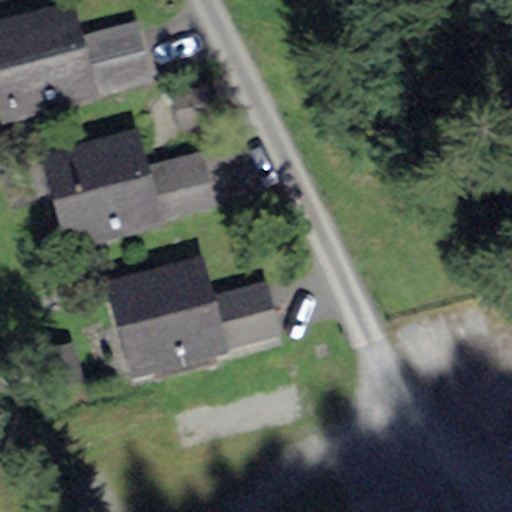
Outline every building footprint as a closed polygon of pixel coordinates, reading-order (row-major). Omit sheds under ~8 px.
[(78,62),(66,14),(0,31),(0,79),(9,113),(145,77),(137,47),(78,62)] [(144,190),(131,142),(53,162),(74,240),(210,204),(202,174),(144,190)] [(209,317),(196,269),(118,290),(139,368),(275,332),(267,302),(209,317)] [(511,386),(486,404),(511,441),(511,386)] [(441,511),(424,481),(369,511),(441,511)]
